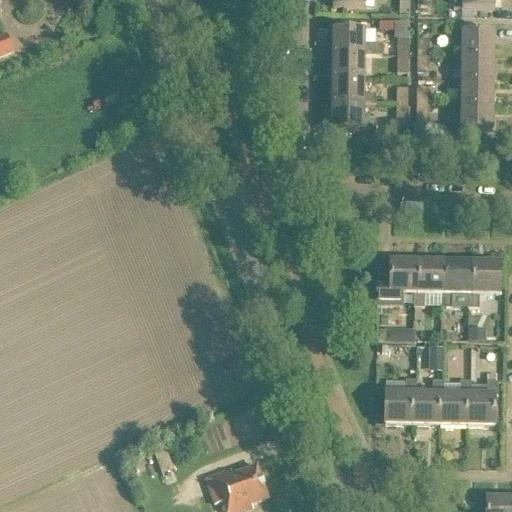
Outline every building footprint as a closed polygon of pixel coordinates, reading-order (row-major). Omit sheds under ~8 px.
[(365,2),(365,0),(332,0),(332,12),(365,13),(365,12),(373,12),(373,2),(365,2)] [(494,14),(494,0),(461,0),(462,14),(494,14)] [(397,44),(397,61),(408,62),(409,27),(379,27),(379,36),(394,36),(394,44),(397,44)] [(365,36),(332,34),(332,37),(329,37),(329,49),(332,49),(332,60),(364,61),(382,61),(382,49),(365,49),(365,36)] [(461,62),(494,62),(494,37),(461,37),(461,62)] [(6,38),(0,40),(0,62),(14,57),(6,38)] [(417,61),(429,61),(429,44),(417,44),(417,61)] [(328,75),(332,75),(331,85),(364,85),(364,61),(332,60),(332,63),(328,63),(328,75)] [(408,79),(408,62),(397,61),(396,79),(408,79)] [(429,61),(417,61),(417,79),(429,79),(429,61)] [(494,62),(461,62),(461,87),(493,88),(494,62)] [(364,100),(364,85),(331,85),(331,87),(329,89),(328,98),(331,99),(331,109),(364,110),(376,110),(376,100),(364,100)] [(493,88),(461,87),(460,112),(493,113),(493,88)] [(396,111),(408,111),(408,93),(396,93),(396,111)] [(417,93),(416,110),(428,110),(429,93),(417,93)] [(376,124),(364,124),(364,110),(331,109),(331,111),(329,114),(329,121),(331,123),(331,135),(375,136),(376,124)] [(428,128),(428,110),(416,110),(416,127),(413,127),(413,145),(423,145),(423,128),(428,128)] [(408,145),(408,111),(396,111),(396,128),(389,128),(389,145),(408,145)] [(492,138),(493,113),(460,112),(460,137),(492,138)] [(401,313),(401,299),(414,300),(416,300),(416,299),(417,267),(389,266),(389,285),(376,285),(376,312),(401,313)] [(444,300),(444,267),(417,267),(416,299),(416,300),(414,300),(414,313),(420,313),(424,313),(424,300),(441,300),(444,300)] [(471,301),(471,268),(444,267),(444,300),(441,300),(440,313),(451,313),(468,313),(468,301),(471,301)] [(499,269),(471,268),(471,301),(468,301),(468,313),(468,314),(478,314),(479,301),(498,301),(499,269)] [(384,345),(384,347),(413,347),(413,346),(413,334),(384,334),(384,345)] [(468,347),(484,347),(484,335),(468,335),(468,347)] [(441,346),(452,346),(452,337),(441,337),(441,346)] [(429,353),(429,376),(442,376),(443,353),(429,353)] [(486,386),(496,386),(496,378),(487,378),(486,386)] [(384,431),(411,431),(412,399),(415,399),(416,385),(405,385),(404,399),(385,398),(384,431)] [(411,431),(439,431),(439,399),(442,399),(443,386),(432,386),(432,399),(415,399),(412,399),(411,431)] [(439,431),(466,432),(467,400),(470,400),(470,386),(459,386),(459,400),(442,399),(439,399),(439,431)] [(497,401),(497,387),(486,387),(486,400),(470,400),(467,400),(466,432),(494,432),(495,401),(497,401)] [(231,475),(205,484),(214,510),(222,507),(223,511),(250,511),(250,510),(267,504),(255,472),(232,480),(231,475)]
